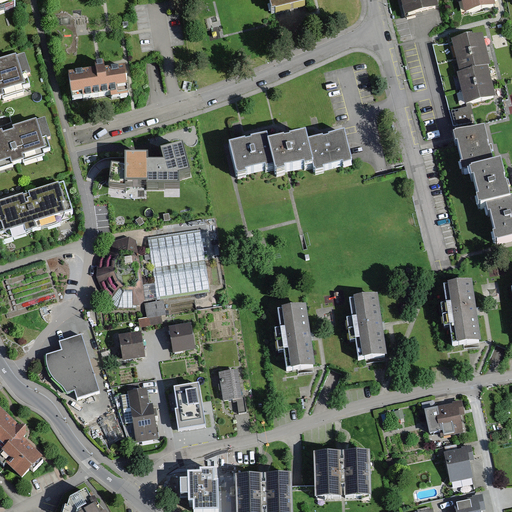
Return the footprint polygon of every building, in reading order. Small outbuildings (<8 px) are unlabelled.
[(10,0),(0,0),(0,14),(14,10),(10,0)] [(274,0),(278,14),(306,8),(304,0),(274,0)] [(432,0),(397,0),(403,19),(435,11),(432,0)] [(491,0),(462,0),(466,12),(493,5),(491,0)] [(454,43),(458,58),(485,51),(481,36),(454,43)] [(489,66),(485,51),(458,58),(461,73),(486,67),(489,66)] [(21,58),(0,65),(0,95),(30,86),(21,58)] [(458,74),(462,89),(489,82),(486,67),(461,73),(458,74)] [(127,98),(124,73),(70,80),(73,105),(127,98)] [(489,82),(462,89),(466,104),(493,98),(489,82)] [(41,122),(0,135),(0,165),(50,149),(41,122)] [(493,169),(484,133),(455,140),(464,176),(469,175),(493,169)] [(338,138),(301,148),(306,170),(308,177),(346,167),(338,138)] [(299,141),(261,150),(267,172),(269,179),(306,170),(301,148),(299,141)] [(260,143),(223,152),(230,182),(267,172),(261,150),(260,143)] [(126,171),(113,169),(111,188),(125,190),(126,186),(147,186),(147,189),(179,188),(179,178),(190,176),(182,149),(162,155),(166,166),(147,167),(147,159),(126,159),(126,171)] [(493,169),(469,175),(478,213),(486,211),(509,206),(499,168),(493,169)] [(63,188),(0,208),(0,238),(72,215),(63,188)] [(511,204),(509,206),(486,211),(495,248),(511,243),(511,204)] [(121,307),(141,305),(129,245),(115,248),(110,255),(101,273),(105,287),(112,298),(121,307)] [(478,347),(468,286),(440,290),(449,351),(478,347)] [(384,363),(375,301),(347,305),(356,367),(384,363)] [(139,321),(141,329),(167,324),(163,302),(145,305),(148,319),(139,321)] [(313,373),(304,311),(276,315),(285,377),(313,373)] [(190,329),(172,332),(175,353),(194,349),(190,329)] [(139,336),(121,340),(125,361),(143,358),(139,336)] [(60,353),(45,358),(46,369),(53,381),(64,392),(72,390),(75,400),(99,392),(81,338),(58,345),(60,353)] [(236,374),(221,376),(224,401),(240,399),(236,374)] [(198,387),(175,391),(179,414),(177,414),(180,432),(205,428),(198,387)] [(142,392),(125,395),(133,442),(156,438),(151,410),(145,411),(142,392)] [(454,407),(426,414),(431,434),(443,431),(445,437),(461,433),(457,416),(463,415),(461,404),(454,405),(454,407)] [(0,416),(0,462),(19,481),(39,462),(22,445),(25,442),(0,416)] [(463,452),(446,456),(452,482),(471,478),(467,461),(472,460),(470,449),(463,450),(463,452)] [(369,500),(368,459),(315,460),(316,501),(369,500)] [(291,511),(290,479),(238,481),(238,511),(291,511)] [(476,511),(474,500),(452,506),(454,511),(476,511)]
